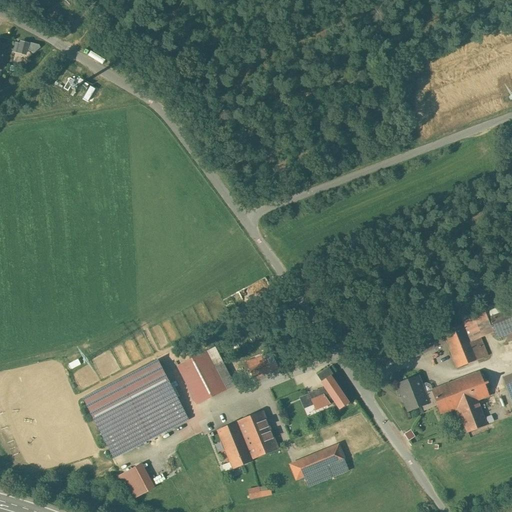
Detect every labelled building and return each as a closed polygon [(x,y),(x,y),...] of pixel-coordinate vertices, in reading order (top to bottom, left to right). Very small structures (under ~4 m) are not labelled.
[(23,40),(23,42),(17,41),(15,51),(38,55),(41,43),(23,40)] [(74,81),(70,78),(63,89),(68,91),(74,81)] [(511,308),(501,313),(510,332),(511,331),(511,308)] [(485,312),(462,322),(463,324),(470,342),(480,338),(493,332),(488,318),(485,312)] [(501,313),(488,318),(493,332),(496,338),(510,332),(501,313)] [(463,324),(442,332),(447,343),(457,368),(487,356),(480,338),(470,342),(463,324)] [(442,332),(409,346),(414,357),(447,343),(442,332)] [(206,353),(178,367),(197,403),(224,389),(206,353)] [(264,355),(246,363),(253,378),(271,371),(264,355)] [(157,361),(83,399),(113,456),(187,418),(157,361)] [(317,375),(322,383),(330,377),(333,381),(336,379),(328,368),(317,375)] [(479,372),(454,382),(454,381),(431,390),(432,391),(437,406),(440,414),(454,409),(476,400),(488,395),(479,372)] [(511,373),(502,378),(511,405),(511,373)] [(418,376),(397,384),(407,411),(421,406),(423,411),(437,406),(432,391),(424,394),(418,376)] [(333,381),(330,377),(322,383),(321,383),(324,387),(334,402),(339,410),(349,403),(333,381)] [(328,407),(334,402),(324,387),(299,398),(304,409),(313,405),(316,410),(327,405),(328,407)] [(476,400),(454,409),(457,417),(460,416),(467,433),(486,425),(476,400)] [(262,412),(217,430),(232,469),(253,461),(252,459),(277,449),(262,412)] [(296,479),(303,476),(344,460),(338,445),(290,465),(296,479)] [(344,460),(303,476),(308,487),(348,470),(344,460)] [(154,488),(142,465),(118,477),(130,500),(154,488)] [(259,488),(260,497),(271,495),(269,486),(259,488)] [(259,488),(248,490),(250,499),(260,497),(259,488)]
